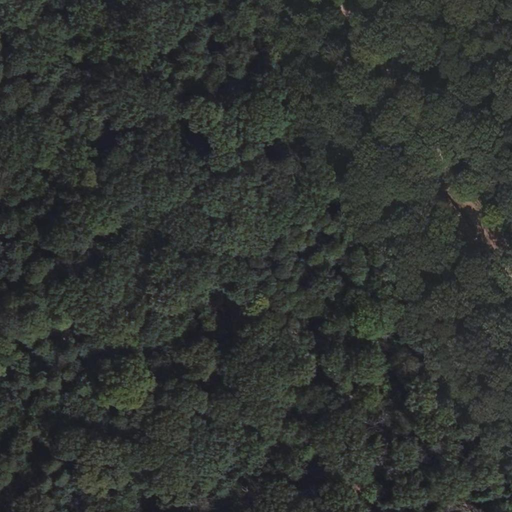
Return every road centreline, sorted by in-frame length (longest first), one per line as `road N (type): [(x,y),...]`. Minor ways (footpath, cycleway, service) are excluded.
road 1 (track): [(449,180),(0,14)]
road 2 (track): [(511,274),(327,0)]
